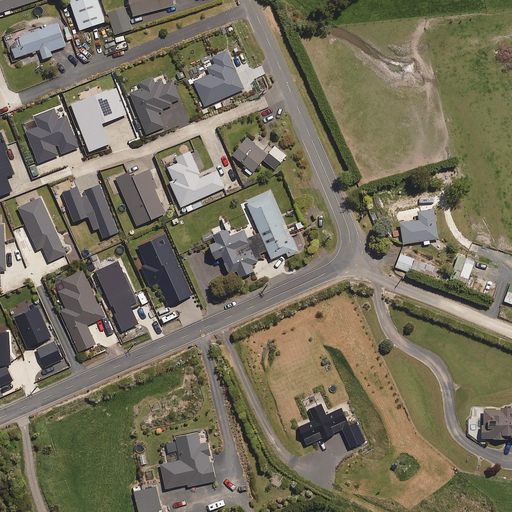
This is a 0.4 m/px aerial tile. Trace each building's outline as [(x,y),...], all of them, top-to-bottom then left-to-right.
[(0,0),(0,11),(35,0),(0,0)] [(109,12),(105,0),(77,0),(83,19),(109,12)] [(63,11),(13,27),(19,48),(70,32),(63,11)] [(244,88),(227,49),(212,56),(215,63),(207,67),(210,73),(194,81),(205,106),(244,88)] [(158,110),(173,104),(172,101),(179,98),(172,81),(164,85),(161,79),(154,82),(152,77),(139,82),(142,88),(130,93),(147,133),(164,126),(158,110)] [(126,114),(116,87),(71,104),(89,151),(110,143),(102,123),(126,114)] [(59,154),(55,145),(57,144),(61,153),(79,147),(66,115),(58,118),(54,108),(34,116),(38,126),(26,131),(38,162),(59,154)] [(8,149),(1,132),(0,132),(0,195),(12,190),(6,176),(15,173),(6,150),(8,149)] [(286,155),(267,140),(260,148),(247,137),(233,154),(248,167),(245,170),(250,175),(263,159),(274,169),(286,155)] [(202,177),(190,151),(176,157),(178,163),(168,167),(174,180),(170,182),(181,207),(225,187),(217,170),(202,177)] [(39,174),(36,165),(30,167),(33,176),(39,174)] [(157,187),(149,168),(131,177),(128,172),(117,177),(138,225),(165,213),(155,188),(157,187)] [(119,231),(99,184),(80,192),(77,186),(63,192),(75,221),(88,215),(94,229),(99,227),(104,237),(119,231)] [(298,251),(271,190),(246,201),(272,258),(286,252),(288,256),(298,251)] [(66,253),(41,197),(18,207),(37,249),(43,246),(49,261),(66,253)] [(438,238),(435,209),(418,211),(419,219),(400,221),(403,243),(424,241),(424,245),(430,244),(430,239),(438,238)] [(248,238),(244,230),(230,236),(227,229),(213,234),(216,241),(209,244),(215,258),(222,255),(229,273),(237,270),(240,276),(254,271),(251,264),(259,261),(256,254),(265,251),(258,234),(248,238)] [(192,295),(165,234),(138,245),(147,265),(143,267),(151,286),(159,282),(169,305),(192,295)] [(467,255),(459,252),(450,280),(466,286),(475,261),(465,258),(467,255)] [(436,267),(401,254),(396,267),(410,272),(412,267),(433,275),(436,267)] [(139,304),(119,260),(96,271),(116,313),(115,314),(123,332),(139,324),(131,308),(139,304)] [(105,316),(83,270),(55,283),(66,307),(60,310),(80,351),(96,344),(87,325),(105,316)] [(62,359),(38,307),(14,317),(30,351),(37,348),(45,367),(62,359)] [(0,364),(10,364),(8,332),(0,332),(0,364)] [(0,386),(13,381),(6,366),(0,368),(0,386)] [(326,414),(321,403),(310,408),(315,420),(299,427),(307,444),(343,429),(350,447),(365,441),(357,422),(349,425),(342,408),(326,414)] [(511,437),(511,406),(501,407),(501,409),(483,409),(483,438),(493,438),(493,439),(508,439),(508,438),(511,437)] [(200,444),(198,433),(176,437),(181,460),(161,464),(166,488),(188,484),(188,486),(216,481),(208,442),(200,444)] [(162,511),(156,486),(134,492),(139,511),(162,511)]
